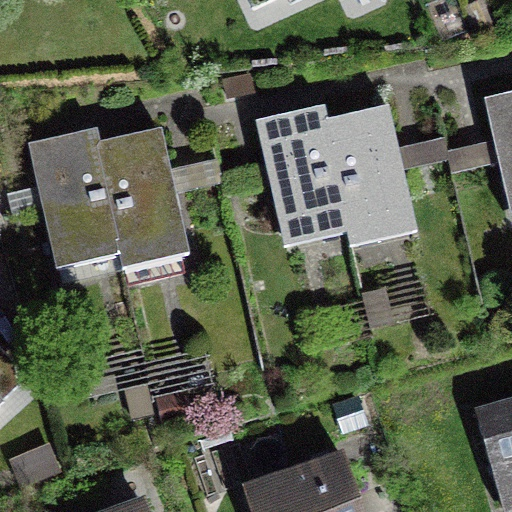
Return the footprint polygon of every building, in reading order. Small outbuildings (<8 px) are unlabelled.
[(286,0),(260,0),(265,10),(286,0)] [(511,211),(511,210),(511,101),(488,106),(511,211)] [(392,107),(328,123),(355,233),(359,248),(423,232),(392,107)] [(288,250),(355,233),(328,123),(325,110),(257,126),(288,250)] [(93,127),(24,141),(53,274),(122,259),(97,144),(93,127)] [(159,131),(97,144),(122,259),(123,266),(185,253),(159,131)] [(0,389),(0,407),(9,399),(0,389)] [(511,418),(490,426),(511,491),(511,418)] [(378,511),(363,469),(264,505),(266,511),(378,511)]
